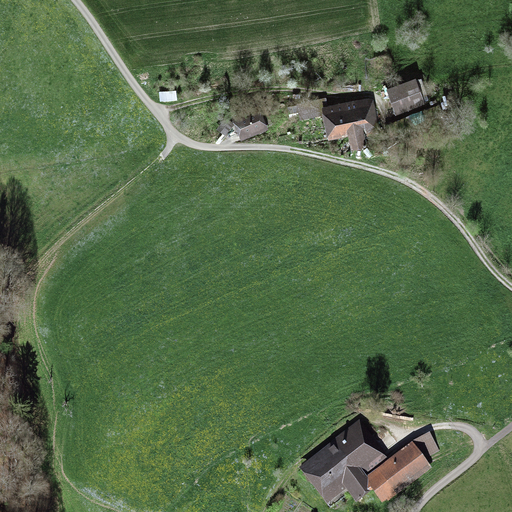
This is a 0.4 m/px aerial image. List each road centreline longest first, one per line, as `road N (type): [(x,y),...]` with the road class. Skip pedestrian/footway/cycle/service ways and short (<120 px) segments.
road 1 (track): [(174,133),(162,157),(79,225),(19,290),(14,336),(48,511)]
road 2 (track): [(74,0),(180,138),(293,150)]
road 3 (track): [(511,285),(410,181),(293,150)]
road 4 (track): [(156,111),(273,86),(373,93),(385,111)]
road 5 (track): [(264,511),(301,461),(354,420),(415,431)]
road 6 (unclassified): [(414,511),(479,448),(463,427),(415,431)]
